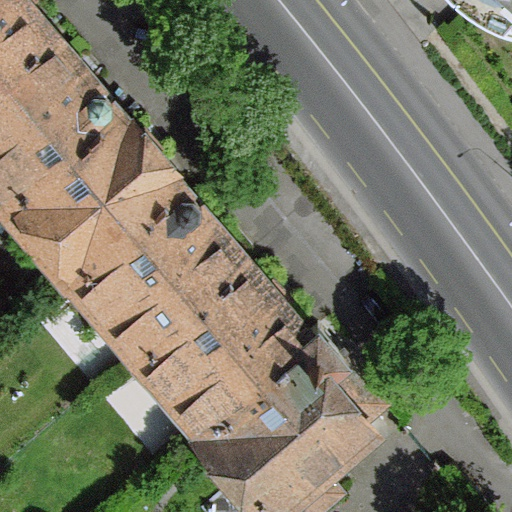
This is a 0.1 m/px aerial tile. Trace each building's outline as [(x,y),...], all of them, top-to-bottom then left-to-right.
[(0,0),(0,72),(51,29),(25,0),(0,0)] [(115,105),(51,29),(0,72),(0,179),(12,194),(115,105)] [(180,182),(115,105),(12,194),(77,269),(180,182)] [(245,258),(180,182),(77,269),(143,346),(245,258)] [(309,333),(245,258),(143,346),(206,422),(309,333)] [(323,323),(309,333),(206,422),(275,501),(367,422),(362,417),(386,398),(323,323)]
